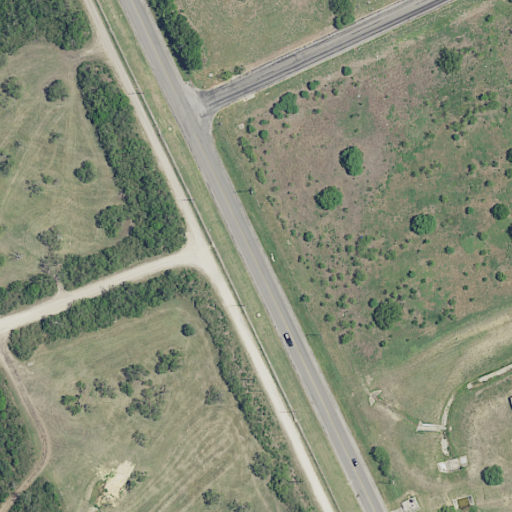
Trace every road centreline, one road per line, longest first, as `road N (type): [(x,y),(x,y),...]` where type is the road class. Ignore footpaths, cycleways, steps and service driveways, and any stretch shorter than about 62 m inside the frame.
road 1 (residential): [(332,511),(205,263),(166,263),(0,325)]
road 2 (tertiary): [(372,511),(184,113)]
road 3 (residential): [(215,271),(89,0)]
road 4 (residential): [(429,0),(184,113)]
road 5 (track): [(14,511),(52,460),(0,346)]
road 6 (tertiary): [(184,113),(131,0)]
